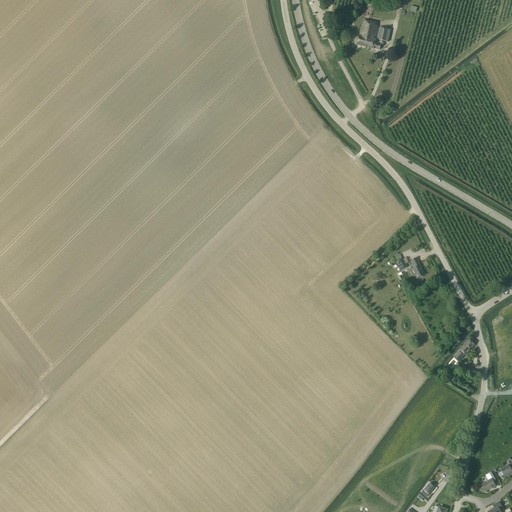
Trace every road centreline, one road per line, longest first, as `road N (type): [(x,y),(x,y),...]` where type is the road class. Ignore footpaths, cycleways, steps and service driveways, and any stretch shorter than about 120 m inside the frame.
road 1 (unclassified): [(472,316),(402,185),(341,123)]
road 2 (tertiary): [(511,226),(406,163),(349,117)]
road 3 (unclassified): [(466,465),(482,387),(472,316)]
road 4 (unclassified): [(341,123),(305,75),(283,0)]
road 5 (residential): [(349,117),(361,103),(315,0)]
road 6 (tertiary): [(349,117),(320,76),(295,0)]
